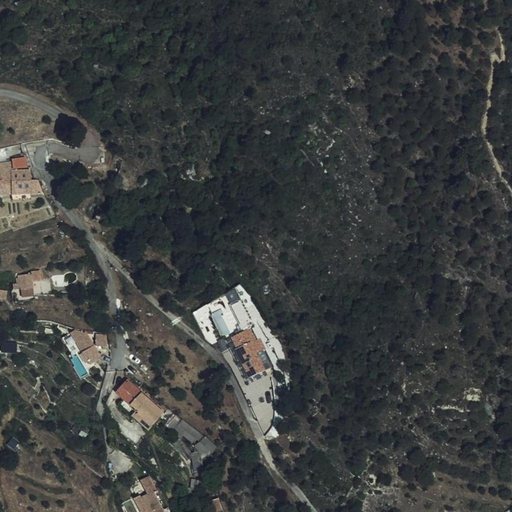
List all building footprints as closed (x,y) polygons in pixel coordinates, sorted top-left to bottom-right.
[(26,151),(25,151),(16,150),(16,159),(26,159),(26,151)] [(0,155),(0,173),(1,173),(1,161),(13,162),(14,153),(0,155)] [(1,161),(1,173),(14,173),(13,162),(1,161)] [(13,162),(14,173),(15,173),(31,175),(31,172),(32,164),(26,163),(13,162)] [(15,173),(15,185),(32,185),(31,175),(15,173)] [(21,276),(16,277),(16,282),(34,281),(34,269),(21,269),(21,276)] [(240,314),(228,321),(232,329),(230,331),(248,361),(260,354),(258,350),(261,349),(240,314)] [(71,324),(68,327),(74,334),(76,332),(84,342),(82,344),(89,354),(101,346),(85,325),(81,328),(71,324)] [(105,328),(96,329),(97,339),(106,338),(105,328)] [(17,350),(17,340),(2,341),(2,351),(17,350)] [(132,381),(129,386),(145,400),(150,395),(132,381)] [(145,400),(129,386),(123,392),(145,410),(144,412),(159,425),(167,415),(170,411),(150,395),(145,400)] [(188,419),(173,408),(170,411),(167,415),(174,421),(172,425),(182,434),(185,430),(200,440),(196,447),(186,438),(179,446),(196,460),(200,456),(206,473),(215,470),(210,454),(216,448),(208,436),(188,419)] [(12,448),(18,441),(13,437),(7,443),(12,448)] [(150,489),(138,495),(146,511),(157,511),(161,510),(150,489)] [(145,511),(146,511),(138,495),(131,498),(138,511),(145,511)] [(477,511),(455,503),(452,511),(477,511)]
